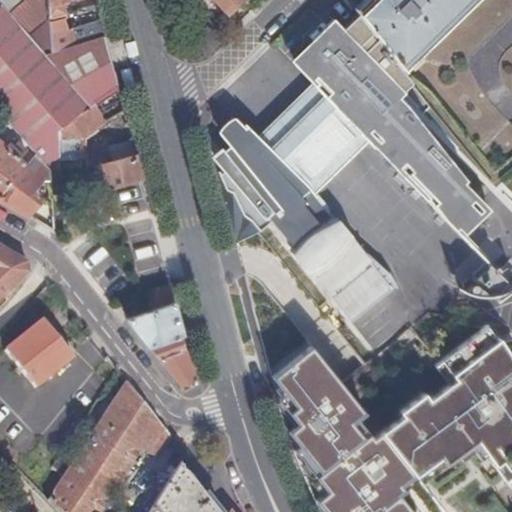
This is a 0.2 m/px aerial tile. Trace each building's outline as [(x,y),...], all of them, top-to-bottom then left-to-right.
[(20,0),(7,12),(43,53),(45,0),(20,0)] [(45,0),(43,53),(103,35),(99,19),(65,29),(63,23),(66,22),(63,11),(60,0),(45,0)] [(215,0),(227,13),(240,0),(215,0)] [(372,0),(359,14),(397,63),(462,0),(372,0)] [(0,112),(9,123),(35,152),(44,162),(58,157),(57,128),(89,106),(43,53),(7,12),(1,5),(0,5),(0,112)] [(397,63),(359,14),(342,29),(337,24),(295,65),(320,90),(262,146),(236,124),(232,126),(229,128),(226,131),(224,133),(222,137),(235,154),(229,159),(235,168),(223,178),(225,190),(232,191),(244,215),(252,220),(260,230),(271,222),(349,319),(390,286),(331,212),(323,218),(309,201),(317,194),(309,185),(363,133),(362,133),(363,132),(462,234),(489,209),(457,176),(461,173),(412,111),(402,101),(415,87),(397,63)] [(103,35),(43,53),(89,106),(117,87),(103,35)] [(89,106),(57,128),(58,157),(62,224),(74,222),(77,198),(77,197),(83,196),(81,157),(86,156),(84,135),(122,108),(117,87),(89,106)] [(113,160),(95,165),(97,173),(83,176),(87,195),(102,190),(109,188),(115,187),(141,179),(131,140),(109,146),(113,160)] [(0,141),(0,193),(23,167),(26,164),(19,159),(26,150),(17,142),(10,150),(0,141)] [(37,178),(23,167),(0,193),(0,201),(27,218),(37,207),(36,200),(30,194),(38,186),(37,178)] [(87,195),(89,201),(104,196),(102,190),(87,195)] [(298,285),(251,240),(234,258),(282,302),(298,285)] [(0,246),(0,298),(2,298),(28,272),(27,263),(0,246)] [(506,281),(489,263),(472,279),(473,280),(465,287),(470,293),(475,294),(480,295),(485,295),(487,294),(490,294),(492,294),(506,281)] [(126,318),(183,389),(195,380),(179,337),(182,336),(169,284),(145,291),(152,309),(126,318)] [(48,316),(42,321),(59,341),(65,336),(48,316)] [(324,316),(302,329),(318,355),(340,342),(324,316)] [(11,345),(4,351),(18,368),(35,388),(73,358),(59,341),(42,321),(11,345)] [(511,360),(485,325),(438,360),(438,361),(452,379),(431,397),(426,391),(399,412),(403,417),(381,434),(421,483),(475,439),(511,489),(511,360)] [(165,430),(127,382),(102,420),(142,448),(150,453),(165,430)] [(63,478),(64,479),(48,502),(57,511),(101,511),(142,448),(102,420),(63,478)] [(174,440),(165,430),(150,453),(155,457),(174,440)] [(173,462),(167,472),(173,475),(179,465),(173,462)] [(217,511),(205,497),(198,487),(180,464),(179,465),(173,475),(149,511),(217,511)] [(28,502),(20,511),(34,511),(36,510),(28,502)]
